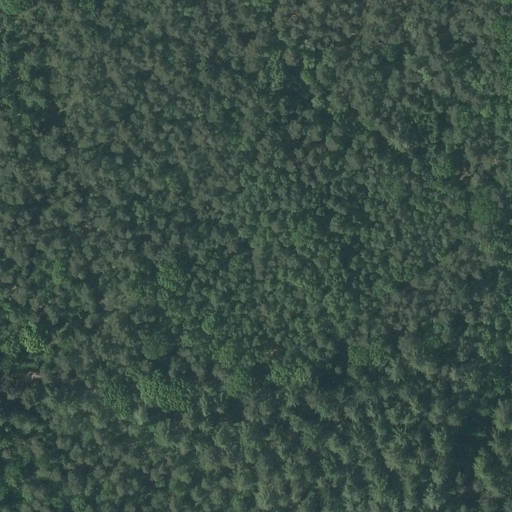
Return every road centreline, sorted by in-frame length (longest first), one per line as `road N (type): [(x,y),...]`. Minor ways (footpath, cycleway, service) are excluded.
road 1 (track): [(110,0),(452,166),(474,212),(446,247),(387,290),(325,320),(235,342),(156,347),(104,383),(0,370)]
road 2 (track): [(295,511),(104,383)]
road 3 (track): [(511,344),(451,511)]
